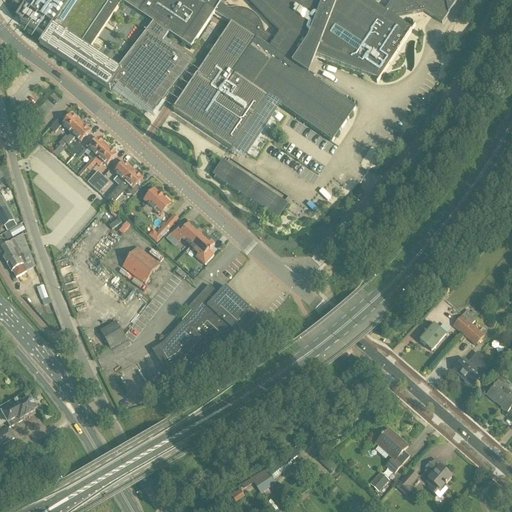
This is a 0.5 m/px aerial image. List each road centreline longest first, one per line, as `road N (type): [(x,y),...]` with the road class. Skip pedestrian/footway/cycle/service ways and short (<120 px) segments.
road 1 (primary): [(44,511),(252,391),(375,299),(463,201),(511,123)]
road 2 (tertiary): [(292,284),(6,38)]
road 3 (tertiary): [(292,284),(409,161),(449,106),(502,0)]
road 4 (unclassified): [(103,404),(49,276),(0,104)]
road 5 (tertiary): [(511,476),(292,284)]
road 6 (primary): [(77,417),(55,374),(0,309)]
road 7 (unclassified): [(164,511),(103,404)]
